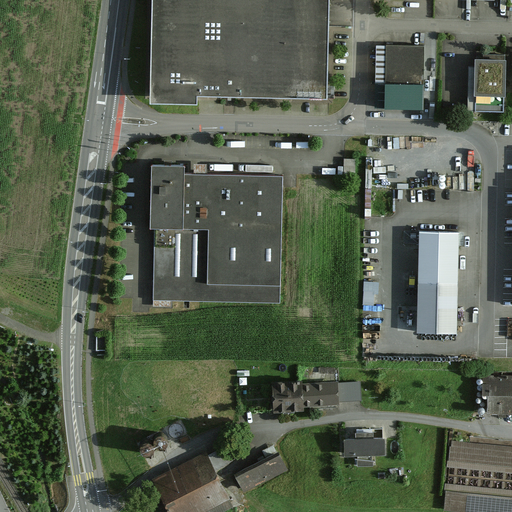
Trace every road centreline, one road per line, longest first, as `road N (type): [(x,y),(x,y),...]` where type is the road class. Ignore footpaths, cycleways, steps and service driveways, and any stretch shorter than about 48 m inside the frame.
road 1 (primary): [(98,118),(72,305),(73,414),(90,511)]
road 2 (residential): [(347,120),(468,129),(485,141),(486,349)]
road 3 (residential): [(98,118),(347,120)]
road 4 (residential): [(362,27),(511,28)]
